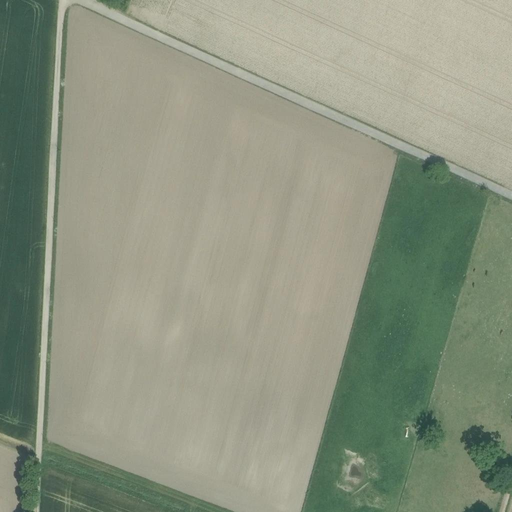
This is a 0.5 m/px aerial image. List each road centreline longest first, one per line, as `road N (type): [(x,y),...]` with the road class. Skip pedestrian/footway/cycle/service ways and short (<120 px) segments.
road 1 (track): [(35,511),(60,0)]
road 2 (track): [(511,197),(78,0)]
